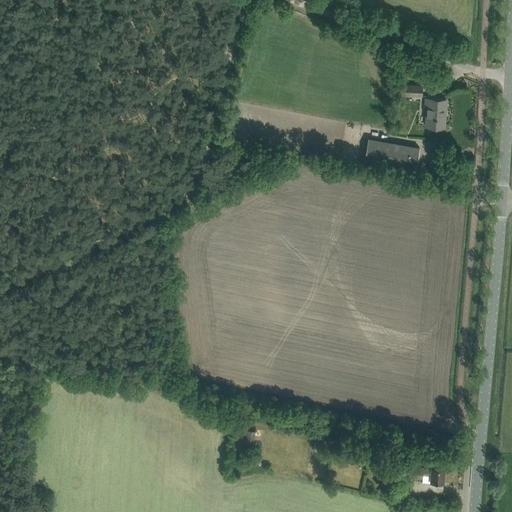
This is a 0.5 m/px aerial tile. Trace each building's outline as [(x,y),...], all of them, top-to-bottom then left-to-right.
[(402,84),(401,96),(421,97),(422,85),(402,84)] [(425,98),(424,126),(442,127),(443,109),(445,109),(446,99),(425,98)] [(420,146),(368,138),(364,163),(415,171),(420,146)] [(256,430),(236,428),(233,448),(240,449),(239,459),(247,460),(248,450),(253,451),(256,430)] [(409,466),(408,477),(422,478),(422,481),(429,482),(429,481),(434,481),(444,482),(445,469),(435,468),(409,466)] [(397,485),(396,497),(407,498),(408,486),(397,485)]
